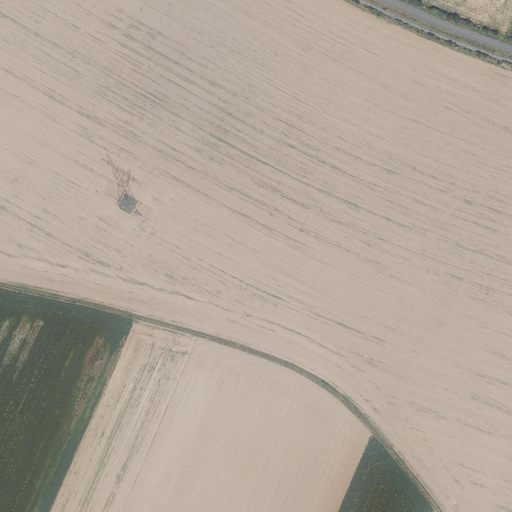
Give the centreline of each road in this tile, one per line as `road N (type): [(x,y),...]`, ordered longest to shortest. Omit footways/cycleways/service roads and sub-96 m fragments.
road 1 (track): [(0,284),(169,325),(317,376),(367,420),(438,511)]
road 2 (tertiary): [(511,49),(386,0)]
